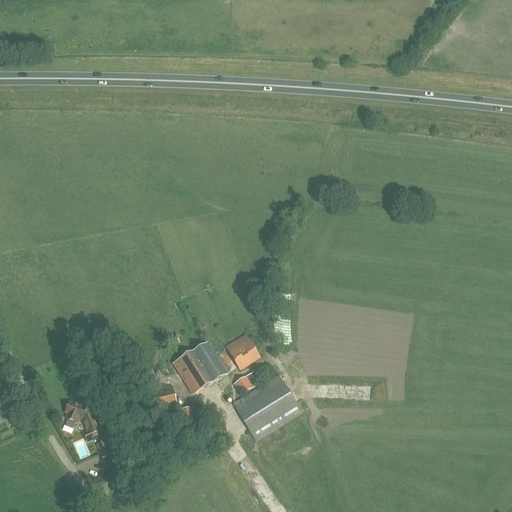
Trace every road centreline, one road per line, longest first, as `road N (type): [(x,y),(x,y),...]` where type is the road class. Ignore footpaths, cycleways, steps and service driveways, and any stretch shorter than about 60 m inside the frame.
road 1 (trunk): [(0,79),(295,88),(511,108)]
road 2 (unclassified): [(102,511),(40,421),(0,335)]
road 3 (track): [(104,511),(106,486),(233,434)]
